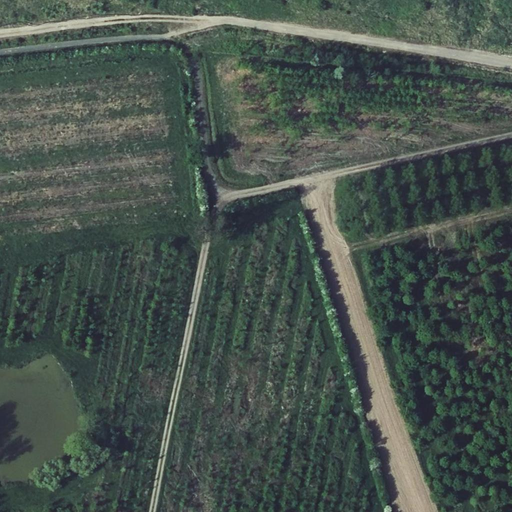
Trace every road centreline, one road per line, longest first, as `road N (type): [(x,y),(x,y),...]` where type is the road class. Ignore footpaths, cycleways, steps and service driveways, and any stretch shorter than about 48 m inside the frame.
road 1 (track): [(149,38),(227,20),(511,63)]
road 2 (residential): [(152,511),(216,187)]
road 3 (residential): [(216,187),(193,76),(175,47),(129,37),(0,54)]
road 4 (residential): [(511,134),(248,193),(216,187)]
road 5 (track): [(227,20),(130,17),(0,33)]
